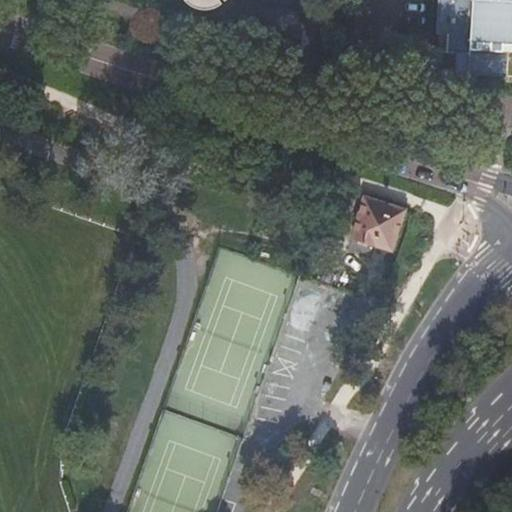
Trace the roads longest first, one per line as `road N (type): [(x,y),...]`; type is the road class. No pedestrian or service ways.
road 1 (tertiary): [(490,190),(0,29)]
road 2 (primary): [(511,258),(457,314),(353,511)]
road 3 (primary): [(423,511),(470,441),(511,403)]
